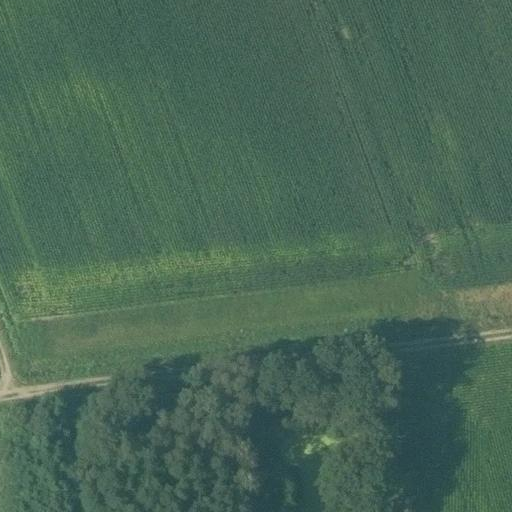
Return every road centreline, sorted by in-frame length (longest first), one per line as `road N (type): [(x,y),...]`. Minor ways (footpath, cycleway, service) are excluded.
road 1 (track): [(511,333),(0,398)]
road 2 (track): [(389,348),(393,511)]
